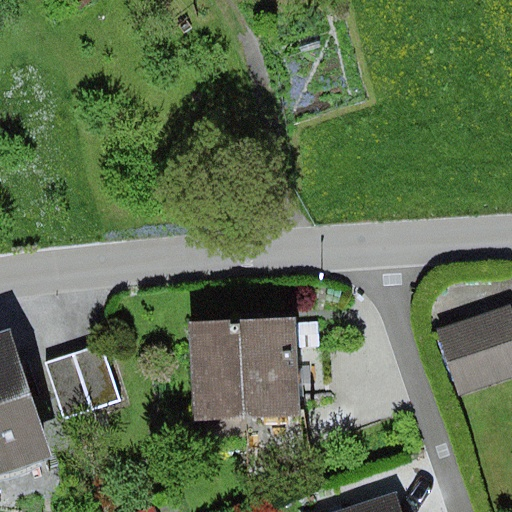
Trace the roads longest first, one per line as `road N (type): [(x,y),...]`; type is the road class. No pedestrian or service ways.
road 1 (residential): [(0,281),(311,276),(511,257)]
road 2 (unknown): [(386,269),(456,511)]
